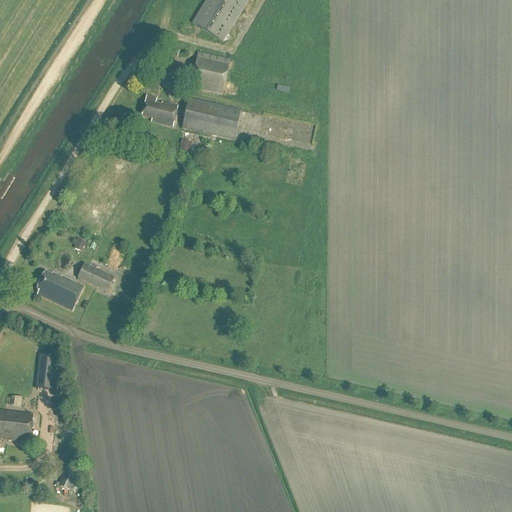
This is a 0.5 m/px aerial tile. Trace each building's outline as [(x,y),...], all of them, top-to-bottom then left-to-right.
[(205,0),(191,24),(222,43),(248,0),(205,0)] [(268,29),(263,41),(269,44),(274,32),(268,29)] [(189,90),(221,97),(229,61),(197,54),(189,90)] [(150,122),(150,125),(172,130),(177,109),(161,106),(161,108),(155,107),(156,101),(146,99),(141,119),(150,122)] [(181,131),(233,143),(240,111),(187,99),(181,131)] [(179,154),(190,156),(192,143),(182,141),(179,154)] [(256,165),(260,156),(250,153),(247,162),(256,165)] [(271,208),(273,199),(262,197),(260,206),(271,208)] [(257,225),(255,234),(266,235),(267,227),(257,225)] [(80,240),(76,249),(82,252),(86,243),(80,240)] [(84,265),(76,280),(106,295),(113,279),(84,265)] [(245,279),(255,280),(257,270),(247,268),(245,279)] [(44,275),(36,291),(51,298),(49,303),(72,314),(84,290),(61,278),(59,282),(44,275)] [(232,320),(241,323),(243,313),(234,311),(232,320)] [(40,357),(36,390),(52,391),(56,359),(40,357)] [(0,441),(30,445),(33,417),(0,412),(0,441)] [(65,442),(66,465),(74,465),(73,441),(75,441),(74,431),(61,432),(62,442),(65,442)] [(59,489),(69,493),(76,473),(66,469),(59,489)]
